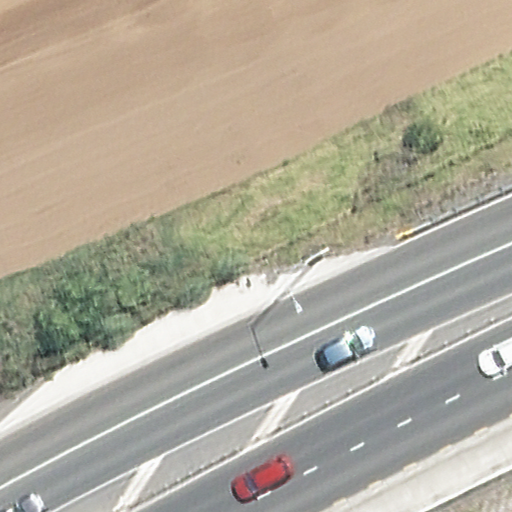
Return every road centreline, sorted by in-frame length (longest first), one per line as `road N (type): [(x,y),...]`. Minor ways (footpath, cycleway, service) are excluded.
road 1 (trunk): [(0,484),(117,417),(511,245)]
road 2 (trunk): [(511,344),(168,511)]
